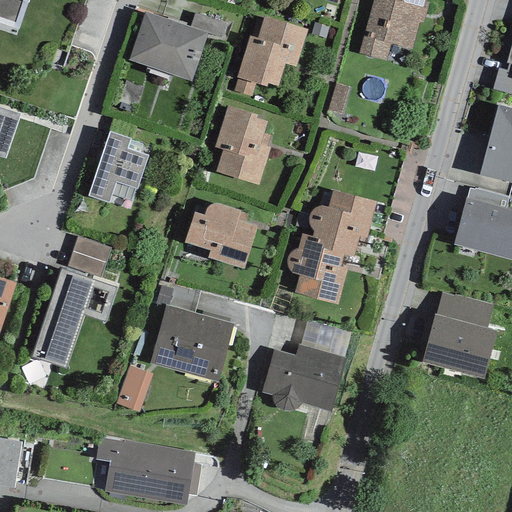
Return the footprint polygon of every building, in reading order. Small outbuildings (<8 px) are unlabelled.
[(0,0),(0,23),(19,30),(28,0),(0,0)] [(425,0),(372,0),(358,53),(386,61),(390,44),(412,50),(425,0)] [(190,27),(145,11),(128,60),(191,82),(207,32),(190,27)] [(194,13),(190,27),(207,32),(222,37),(226,23),(194,13)] [(249,36),(236,78),(237,78),(255,83),(266,86),(266,84),(278,87),(285,64),(296,67),(308,29),(264,16),(257,38),(249,36)] [(511,94),(511,64),(508,64),(507,70),(498,68),(493,89),(511,94)] [(255,83),(237,78),(234,91),(252,97),(255,83)] [(349,88),(335,84),(328,110),(342,114),(349,88)] [(222,150),(215,172),(258,186),(274,136),(264,133),(268,121),(256,118),(257,115),(227,106),(214,148),(222,150)] [(511,109),(498,106),(479,175),(511,183),(511,109)] [(20,114),(0,107),(0,156),(5,158),(20,114)] [(109,132),(87,196),(109,203),(112,194),(116,183),(134,189),(137,190),(148,156),(139,153),(127,149),(130,140),(130,139),(109,132)] [(142,144),(130,140),(127,149),(139,153),(142,144)] [(377,157),(358,152),(354,168),(374,172),(377,157)] [(130,201),(134,189),(116,183),(112,194),(130,201)] [(469,188),(467,197),(506,208),(509,197),(475,188),(474,190),(469,188)] [(312,237),(319,239),(317,243),(322,245),(321,248),(343,253),(354,256),(358,236),(366,238),(376,202),(333,190),(327,207),(320,206),(317,207),(313,210),(310,213),(309,217),(308,221),(309,225),(311,228),(313,231),(312,237)] [(467,197),(465,197),(453,245),(511,260),(511,210),(506,208),(467,197)] [(194,212),(184,243),(209,250),(207,258),(244,270),(257,226),(245,222),(248,215),(240,212),(241,211),(222,205),(217,204),(213,204),(211,205),(208,207),(206,209),(204,216),(194,212)] [(299,276),(294,293),(338,305),(347,269),(340,267),(343,253),(321,248),(322,245),(317,243),(319,239),(312,237),(302,233),(298,249),(294,250),(290,254),(287,258),(287,264),(288,268),(290,271),(293,273),(299,276)] [(76,237),(67,267),(100,277),(110,248),(76,237)] [(116,288),(60,269),(30,358),(65,369),(83,314),(105,322),(116,288)] [(0,329),(16,283),(0,277),(0,329)] [(166,305),(168,306),(173,289),(160,286),(155,304),(165,307),(166,305)] [(442,292),(436,315),(487,329),(494,304),(454,293),(453,295),(442,292)] [(168,306),(166,305),(165,307),(149,364),(217,383),(233,324),(168,306)] [(434,314),(422,363),(484,379),(496,331),(487,329),(436,315),(434,314)] [(307,320),(300,344),(344,357),(350,333),(307,320)] [(300,344),(298,344),(295,355),(273,349),(262,392),(273,395),(273,401),(274,404),(279,408),(284,411),(290,411),(295,410),(298,408),(301,404),(331,413),(346,358),(344,357),(300,344)] [(130,366),(116,404),(138,412),(152,374),(130,366)] [(0,485),(14,488),(15,482),(21,442),(0,438),(0,485)] [(109,462),(104,491),(186,505),(188,494),(193,463),(195,453),(100,438),(95,460),(109,462)] [(193,463),(188,494),(196,496),(201,464),(193,463)]
